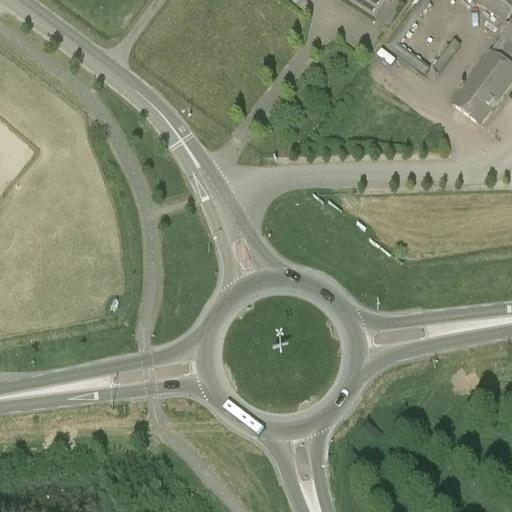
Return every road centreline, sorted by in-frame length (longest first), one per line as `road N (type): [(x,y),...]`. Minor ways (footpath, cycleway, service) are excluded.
road 1 (unclassified): [(226,218),(182,141),(137,93),(12,0)]
road 2 (primary): [(204,348),(110,367),(69,389)]
road 3 (primary): [(69,389),(115,395),(208,383)]
road 4 (primary): [(353,366),(425,350),(470,327)]
road 5 (primary): [(470,327),(421,319),(347,328)]
